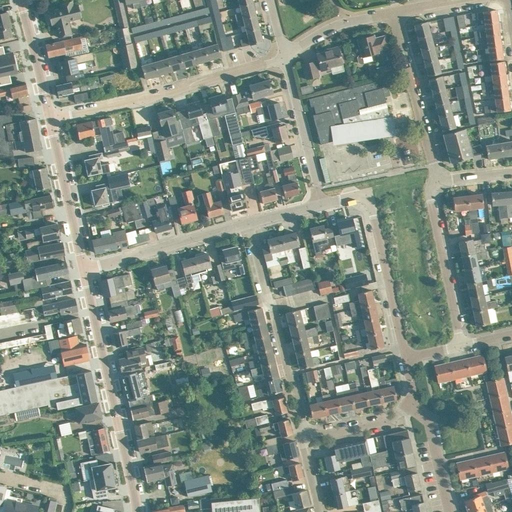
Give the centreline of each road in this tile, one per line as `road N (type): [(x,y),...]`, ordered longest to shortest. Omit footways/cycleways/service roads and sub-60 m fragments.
road 1 (tertiary): [(134,511),(83,269)]
road 2 (residential): [(49,119),(284,60)]
road 3 (residential): [(304,435),(248,223)]
road 4 (residential): [(437,180),(393,11)]
road 5 (residential): [(83,269),(248,223)]
road 6 (residential): [(406,358),(366,193)]
road 7 (residential): [(461,345),(432,198),(437,180)]
road 8 (tertiary): [(83,269),(49,119)]
road 9 (residential): [(321,203),(284,60)]
road 10 (tertiary): [(49,119),(19,0)]
road 11 (residential): [(284,60),(334,26),(393,11)]
